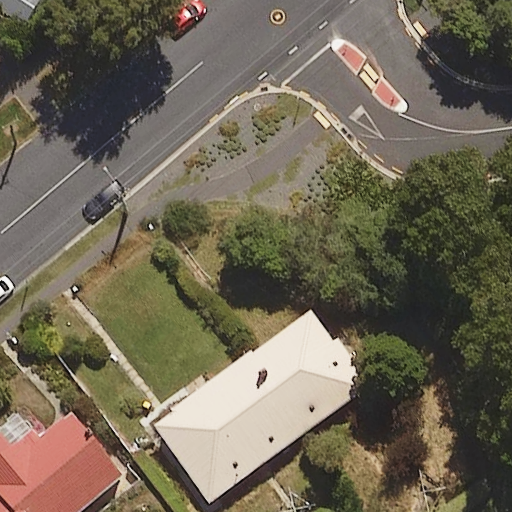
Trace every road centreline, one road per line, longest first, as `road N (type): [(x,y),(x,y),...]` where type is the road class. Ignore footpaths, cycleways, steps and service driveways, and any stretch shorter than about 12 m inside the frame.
road 1 (residential): [(235,34),(309,106),(345,129),(401,139),(511,128)]
road 2 (tertiary): [(0,232),(235,34)]
